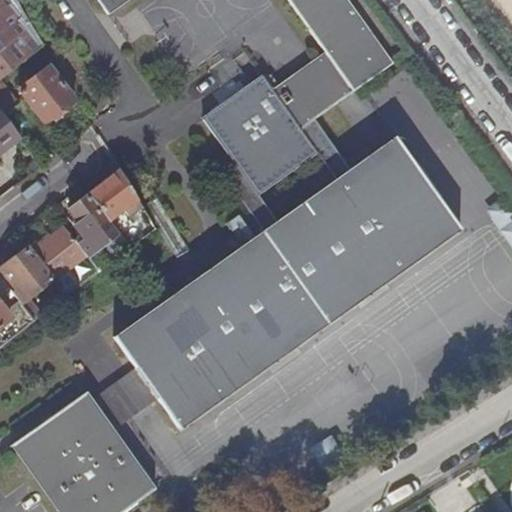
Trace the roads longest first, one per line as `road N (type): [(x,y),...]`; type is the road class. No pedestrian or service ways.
road 1 (residential): [(340,511),(511,408)]
road 2 (residential): [(511,131),(412,0)]
